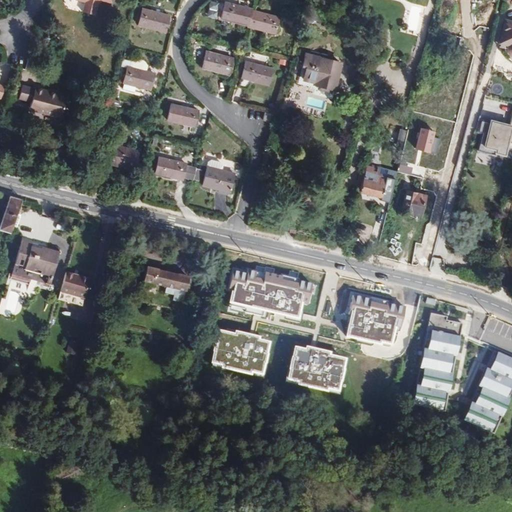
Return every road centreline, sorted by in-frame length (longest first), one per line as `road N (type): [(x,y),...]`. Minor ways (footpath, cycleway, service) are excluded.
road 1 (primary): [(236,238),(511,313)]
road 2 (residential): [(236,238),(256,135),(185,79),(181,24),(199,0)]
road 3 (primary): [(0,182),(236,238)]
